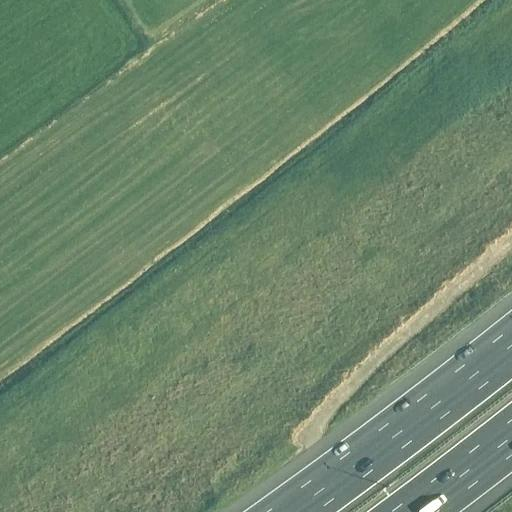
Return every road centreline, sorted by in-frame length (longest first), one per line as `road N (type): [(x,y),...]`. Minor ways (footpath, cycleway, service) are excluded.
road 1 (motorway): [(511,346),(290,511)]
road 2 (motorway): [(410,511),(511,434)]
